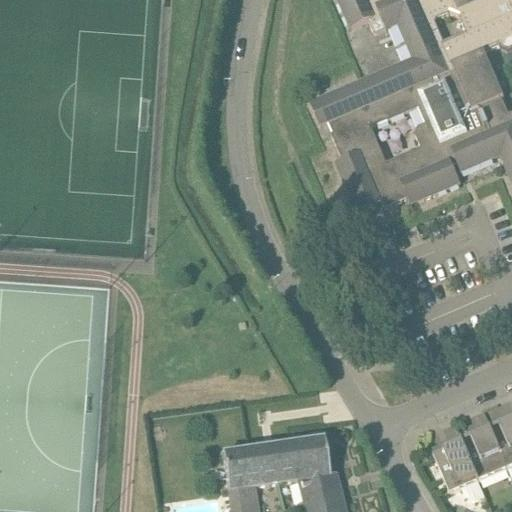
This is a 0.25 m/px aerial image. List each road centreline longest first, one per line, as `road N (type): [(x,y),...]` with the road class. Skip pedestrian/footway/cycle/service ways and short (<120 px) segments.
road 1 (residential): [(377,430),(255,227),(242,182),(236,151),(260,0)]
road 2 (residential): [(377,430),(511,371)]
